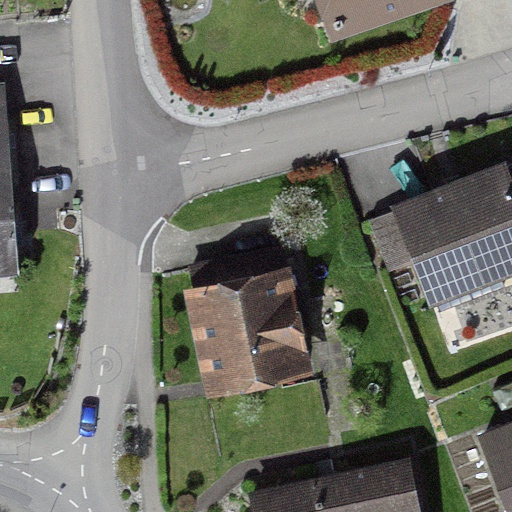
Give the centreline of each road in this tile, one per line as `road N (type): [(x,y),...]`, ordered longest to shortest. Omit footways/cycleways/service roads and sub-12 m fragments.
road 1 (residential): [(113,172),(258,147),(511,79)]
road 2 (residential): [(113,172),(115,261),(104,366),(64,475)]
road 3 (residential): [(99,0),(113,172)]
